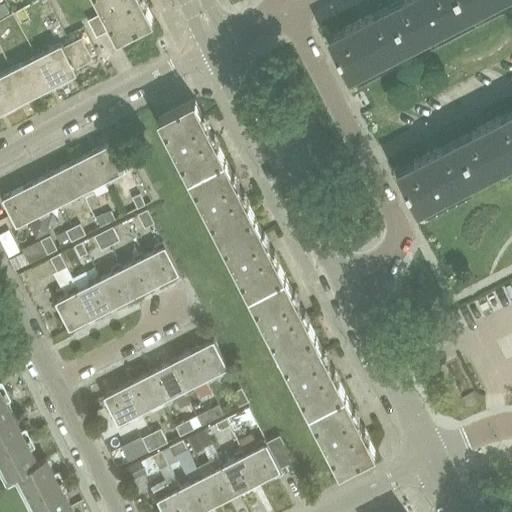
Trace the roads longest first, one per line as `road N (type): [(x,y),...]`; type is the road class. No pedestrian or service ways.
road 1 (tertiary): [(432,457),(219,46)]
road 2 (residential): [(0,158),(219,46)]
road 3 (residential): [(55,384),(199,310)]
road 4 (residential): [(120,511),(55,384)]
road 5 (residential): [(55,384),(0,274)]
